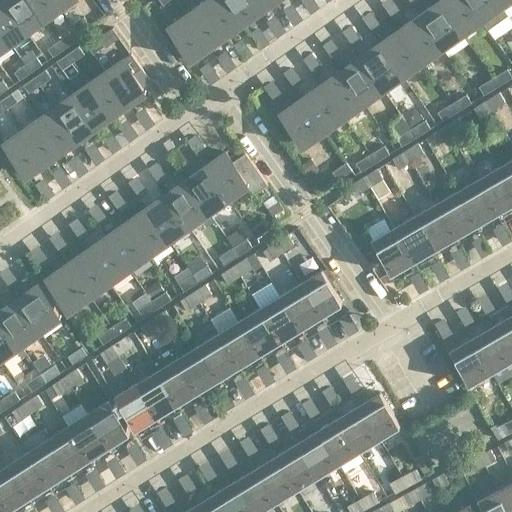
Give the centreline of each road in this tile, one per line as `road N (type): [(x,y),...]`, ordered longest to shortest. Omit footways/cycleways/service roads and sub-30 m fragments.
road 1 (residential): [(90,511),(391,327)]
road 2 (residential): [(391,327),(224,90)]
road 3 (residential): [(0,249),(195,111)]
road 4 (residential): [(224,90),(353,0)]
road 5 (residential): [(391,327),(511,255)]
road 6 (residential): [(195,111),(117,0)]
